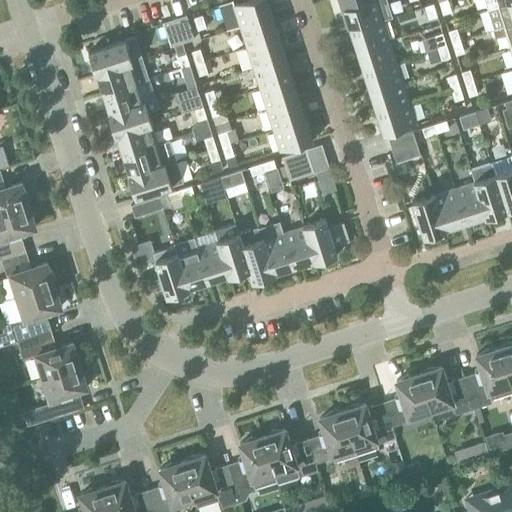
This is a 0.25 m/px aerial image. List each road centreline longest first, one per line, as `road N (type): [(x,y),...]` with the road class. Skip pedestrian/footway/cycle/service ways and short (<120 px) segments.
road 1 (residential): [(171,357),(126,328),(111,305),(24,28)]
road 2 (residential): [(385,266),(302,0)]
road 3 (residential): [(405,322),(237,372),(171,357)]
road 4 (residential): [(50,450),(131,427),(171,357)]
road 5 (residential): [(385,266),(246,309)]
road 6 (residential): [(511,230),(385,266)]
